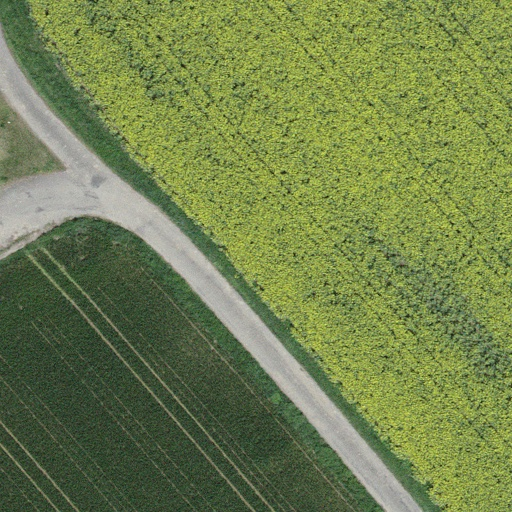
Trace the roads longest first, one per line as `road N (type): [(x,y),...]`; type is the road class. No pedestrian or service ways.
road 1 (unclassified): [(95,176),(222,292),(406,511)]
road 2 (unclassified): [(0,48),(11,81),(95,176)]
